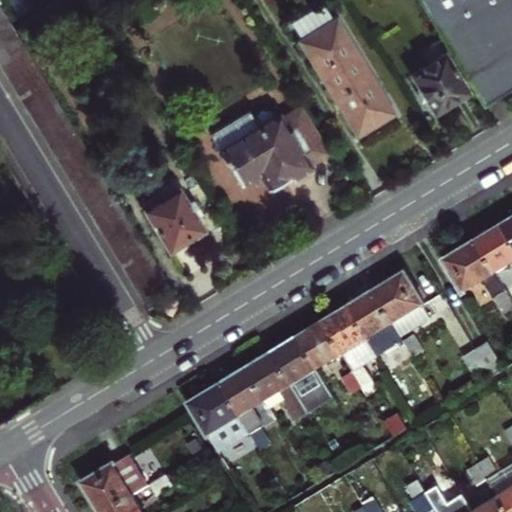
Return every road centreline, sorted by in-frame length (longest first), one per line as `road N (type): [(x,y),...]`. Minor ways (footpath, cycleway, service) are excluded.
road 1 (tertiary): [(511,140),(151,358)]
road 2 (residential): [(0,111),(151,358)]
road 3 (tertiary): [(151,358),(8,445)]
